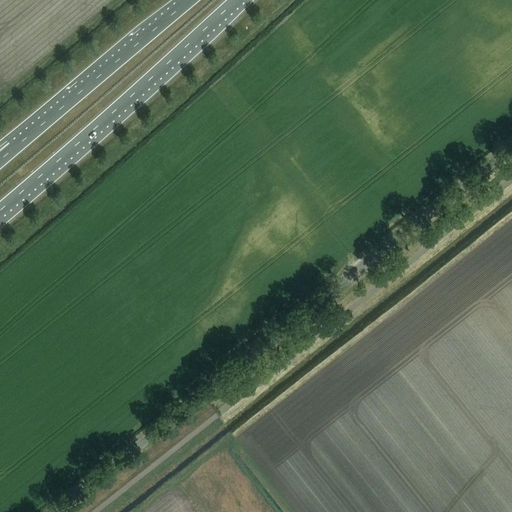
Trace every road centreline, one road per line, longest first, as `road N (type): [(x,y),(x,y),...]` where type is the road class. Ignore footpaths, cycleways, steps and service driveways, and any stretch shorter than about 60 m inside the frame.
road 1 (tertiary): [(55,511),(511,146)]
road 2 (trunk): [(0,211),(236,0)]
road 3 (trunk): [(189,0),(14,147)]
